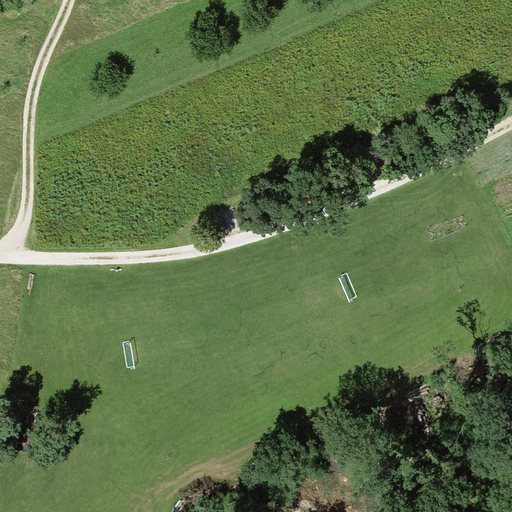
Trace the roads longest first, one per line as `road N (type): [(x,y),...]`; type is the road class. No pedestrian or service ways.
road 1 (track): [(0,255),(110,258),(214,245),(423,168),(511,121)]
road 2 (track): [(2,255),(26,213),(35,90),(69,0)]
